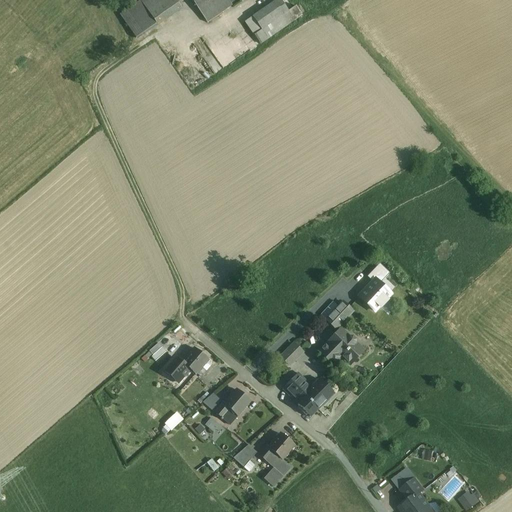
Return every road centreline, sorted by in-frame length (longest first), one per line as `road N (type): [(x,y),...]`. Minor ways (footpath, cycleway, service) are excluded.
road 1 (track): [(196,332),(181,315),(180,284),(93,90),(98,73),(183,18)]
road 2 (unclassified): [(380,511),(334,448),(196,332)]
